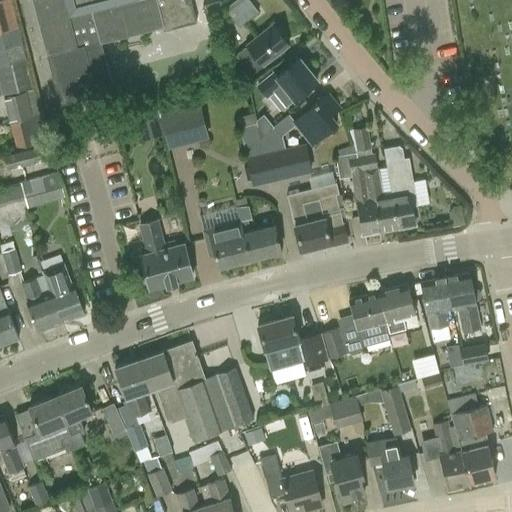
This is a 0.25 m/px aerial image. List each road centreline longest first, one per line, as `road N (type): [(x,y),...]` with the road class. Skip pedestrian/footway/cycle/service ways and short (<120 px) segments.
road 1 (tertiary): [(131,329),(320,273),(497,243)]
road 2 (residential): [(497,243),(484,193),(413,123),(311,0)]
road 3 (residential): [(131,329),(84,148)]
road 4 (tertiary): [(0,378),(131,329)]
